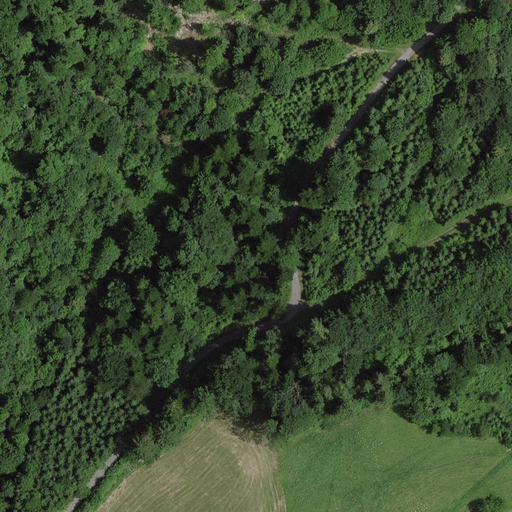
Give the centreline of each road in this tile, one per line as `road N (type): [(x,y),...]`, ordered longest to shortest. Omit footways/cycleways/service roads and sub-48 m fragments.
road 1 (track): [(71,511),(202,350),(296,309),(299,208),(381,86),(464,0)]
road 2 (track): [(296,309),(322,307),(457,223),(511,201)]
